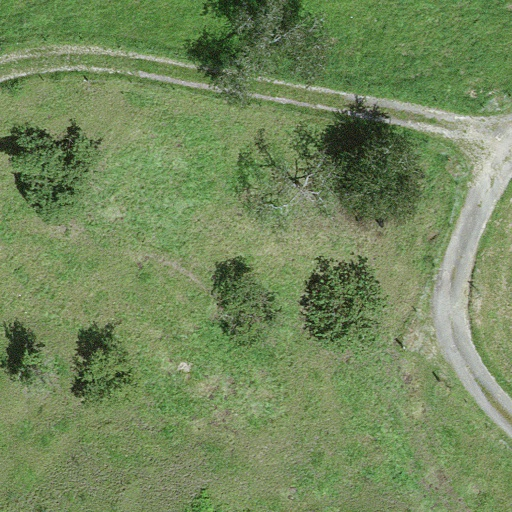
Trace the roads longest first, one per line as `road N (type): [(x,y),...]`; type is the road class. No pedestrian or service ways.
road 1 (track): [(0,70),(78,58),(130,63),(508,137)]
road 2 (track): [(452,294),(419,350),(409,387),(416,432),(449,511)]
road 3 (track): [(508,137),(452,294)]
road 4 (track): [(452,294),(468,368),(511,417)]
